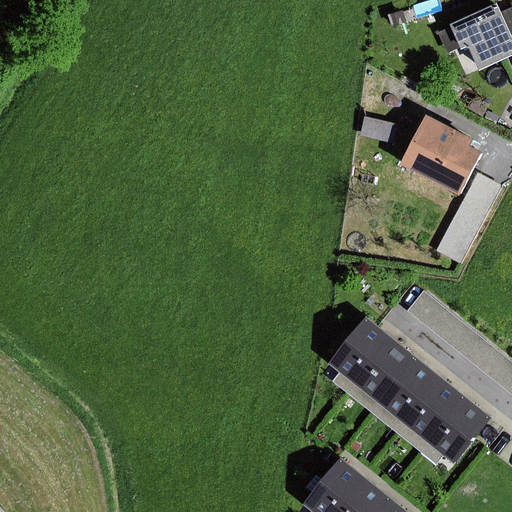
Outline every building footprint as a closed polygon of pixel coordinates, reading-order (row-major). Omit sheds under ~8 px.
[(511,56),(511,36),(499,7),(456,27),(465,48),(472,45),(483,70),(511,56)] [(481,136),(429,110),(402,163),(469,197),(493,150),(477,143),(481,136)] [(401,123),(367,116),(363,133),(397,140),(401,123)] [(511,356),(429,290),(413,310),(511,388),(511,356)] [(395,337),(370,317),(328,370),(353,390),(395,337)] [(421,357),(395,337),(353,390),(379,410),(421,357)] [(446,377),(421,357),(379,410),(404,430),(446,377)] [(472,397),(446,377),(404,430),(430,450),(472,397)] [(497,417),(472,397),(430,450),(455,470),(497,417)] [(341,511),(370,477),(344,456),(307,504),(317,511),(341,511)] [(383,511),(396,497),(370,477),(341,511),(383,511)] [(414,511),(396,497),(383,511),(414,511)]
